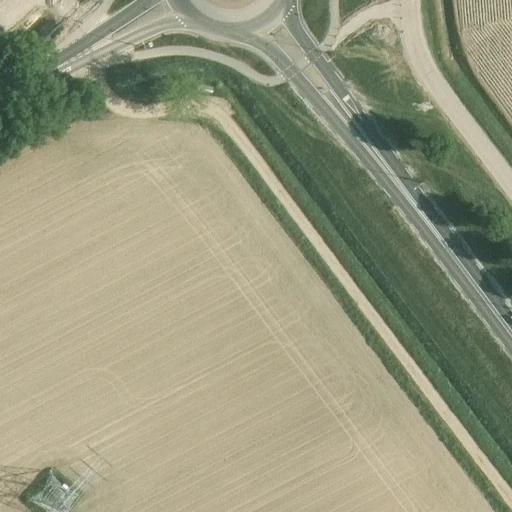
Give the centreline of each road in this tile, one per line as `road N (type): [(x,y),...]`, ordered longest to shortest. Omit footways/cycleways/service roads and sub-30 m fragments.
road 1 (track): [(77,59),(126,110),(194,108),(223,118),(511,502)]
road 2 (primary): [(511,337),(343,119)]
road 3 (unclassified): [(511,190),(428,79),(415,52),(410,0)]
road 4 (primary): [(343,119),(331,80),(279,8)]
road 5 (primary): [(256,27),(314,100),(343,119)]
